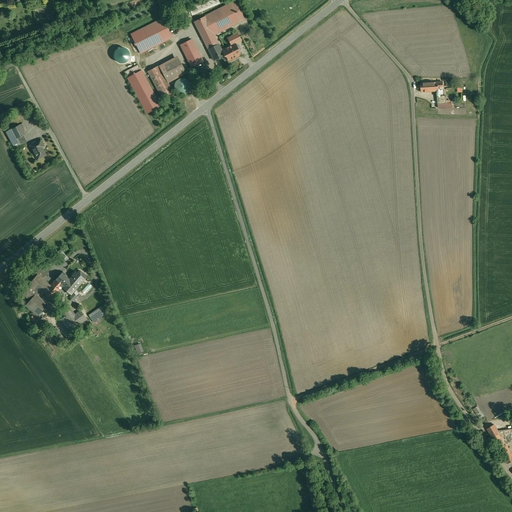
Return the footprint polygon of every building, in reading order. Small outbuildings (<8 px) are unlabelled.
[(218,0),(203,0),(188,7),(192,14),(219,2),(218,0)] [(236,0),(194,22),(214,60),(224,55),(222,51),(214,35),(245,19),(236,0)] [(162,17),(129,33),(139,54),(172,38),(162,17)] [(238,33),(231,36),(233,39),(235,43),(241,40),(238,33)] [(233,39),(229,41),(231,45),(227,47),(228,48),(222,51),(224,55),(224,56),(227,56),(228,60),(233,58),(234,58),(238,56),(239,55),(240,54),(238,50),(240,50),(240,49),(238,46),(237,45),(236,46),(235,43),(233,39)] [(191,40),(180,45),(185,56),(188,55),(194,66),(202,62),(191,40)] [(179,59),(160,69),(168,83),(186,73),(179,59)] [(159,66),(148,72),(162,98),(173,92),(168,83),(160,69),(159,66)] [(161,106),(141,70),(127,78),(146,114),(161,106)] [(175,82),(174,84),(174,87),(174,89),(176,92),(178,93),(180,95),(183,95),(186,94),(188,93),(190,90),(190,88),(190,85),(189,82),(188,80),(185,79),(183,78),(180,79),(177,80),(175,82)] [(439,83),(422,83),(422,92),(438,92),(439,92),(439,91),(439,87),(439,83)] [(447,97),(438,97),(438,105),(447,104),(447,97)] [(26,105),(19,108),(21,113),(29,110),(26,105)] [(20,125),(7,132),(15,148),(26,142),(23,136),(25,135),(23,132),(27,130),(23,123),(20,125)] [(41,140),(30,145),(38,159),(46,155),(42,147),(44,146),(41,140)] [(68,259),(60,250),(55,254),(63,263),(68,259)] [(70,279),(62,272),(50,286),(42,279),(52,268),(46,262),(33,276),(35,278),(22,293),(31,300),(36,294),(39,290),(51,299),(58,290),(59,291),(63,287),(70,279)] [(70,279),(63,287),(71,294),(84,279),(76,272),(70,279)] [(48,304),(36,294),(31,300),(26,306),(34,313),(38,316),(48,304)] [(90,314),(95,322),(110,312),(104,304),(90,314)] [(81,311),(75,315),(68,306),(65,308),(63,306),(61,307),(61,308),(60,309),(66,318),(62,321),(69,331),(87,319),(81,311)] [(38,316),(34,313),(33,313),(34,315),(30,318),(36,329),(47,323),(43,317),(39,320),(37,316),(38,316)] [(479,406),(474,409),(480,417),(485,414),(479,406)] [(498,431),(494,424),(487,429),(499,449),(503,456),(510,451),(505,443),(498,431)] [(511,428),(498,431),(505,443),(511,441),(511,428)] [(511,454),(510,451),(503,456),(508,464),(511,461),(511,454)]
